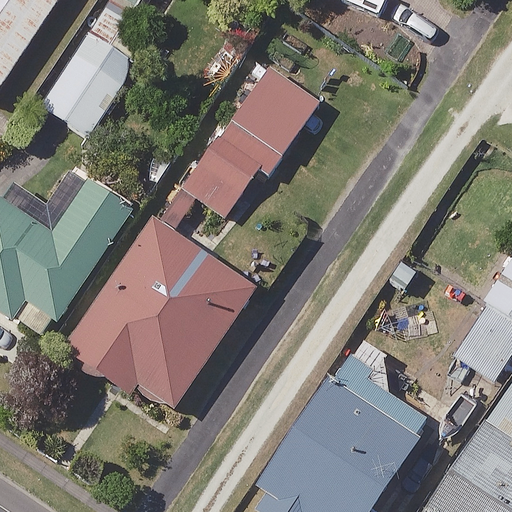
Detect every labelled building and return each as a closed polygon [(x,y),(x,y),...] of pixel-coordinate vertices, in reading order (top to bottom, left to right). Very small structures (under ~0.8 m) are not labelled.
[(0,0),(0,93),(60,0),(0,0)] [(130,17),(108,3),(40,112),(89,143),(139,63),(112,46),(130,17)] [(350,84),(288,42),(273,63),(336,106),(350,84)] [(317,109),(266,74),(183,195),(223,223),(258,172),(268,179),(317,109)] [(133,214),(88,183),(48,241),(0,207),(0,319),(41,347),(133,214)] [(252,296),(149,226),(60,359),(123,401),(130,392),(169,419),(252,296)] [(511,263),(451,359),(498,389),(511,367),(511,263)] [(371,511),(425,430),(338,373),(248,511),(371,511)] [(511,511),(511,385),(426,511),(511,511)]
